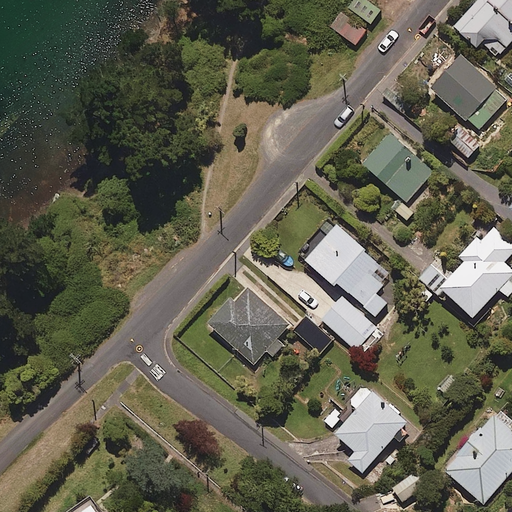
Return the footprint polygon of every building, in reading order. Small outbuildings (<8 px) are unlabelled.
[(382,10),(369,0),(354,0),(350,6),(372,23),(382,10)] [(511,0),(479,0),(456,25),(479,46),(483,42),(498,56),(511,40),(511,0)] [(367,31),(343,12),(332,26),(356,44),(367,31)] [(508,99),(462,53),(432,85),(477,130),(508,99)] [(434,171),(391,132),(364,163),(407,202),(434,171)] [(480,145),(470,134),(457,145),(467,157),(480,145)] [(333,229),(328,224),(301,252),(336,285),(339,282),(375,316),(387,303),(376,292),(392,275),(338,223),(333,229)] [(511,253),(511,242),(491,223),(462,255),(467,260),(449,280),(439,270),(445,263),(439,258),(421,277),(438,293),(444,287),(475,316),(500,289),(508,296),(511,291),(511,266),(506,260),(511,253)] [(289,326),(246,284),(210,322),(253,365),(267,350),(273,356),(284,345),(277,338),(289,326)] [(377,327),(344,296),(323,319),(356,350),(377,327)] [(332,340),(307,317),(295,330),(320,354),(332,340)] [(411,432),(405,426),(409,422),(368,384),(353,400),(361,408),(338,433),(357,451),(349,460),(362,472),(396,436),(402,441),(411,432)] [(511,470),(511,428),(495,414),(447,470),(484,502),(511,470)] [(426,484),(417,472),(394,489),(404,501),(426,484)]
